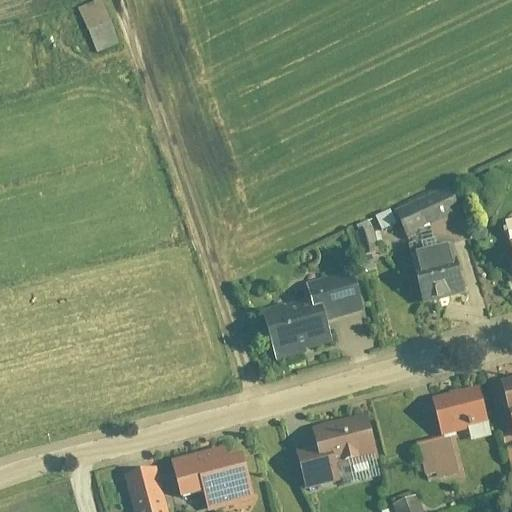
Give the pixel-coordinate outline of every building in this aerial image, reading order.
[(82,15),(99,59),(118,52),(101,8),(82,15)] [(394,221),(408,248),(462,221),(449,194),(394,221)] [(355,238),(361,264),(377,260),(372,234),(355,238)] [(416,265),(427,306),(468,296),(458,255),(416,265)] [(307,287),(311,302),(264,315),(278,364),(335,348),(328,325),(366,315),(355,274),(307,287)] [(511,387),(500,390),(511,437),(511,387)] [(479,396),(432,408),(442,444),(488,432),(479,396)] [(315,438),(320,452),(295,459),(307,499),(347,488),(343,475),(383,463),(370,421),(315,438)] [(422,454),(431,487),(460,479),(450,446),(422,454)] [(177,467),(187,507),(208,501),(210,511),(245,511),(258,509),(247,468),(235,471),(230,453),(177,467)] [(168,511),(160,477),(128,485),(134,511),(168,511)] [(393,511),(422,511),(418,501),(393,511)]
